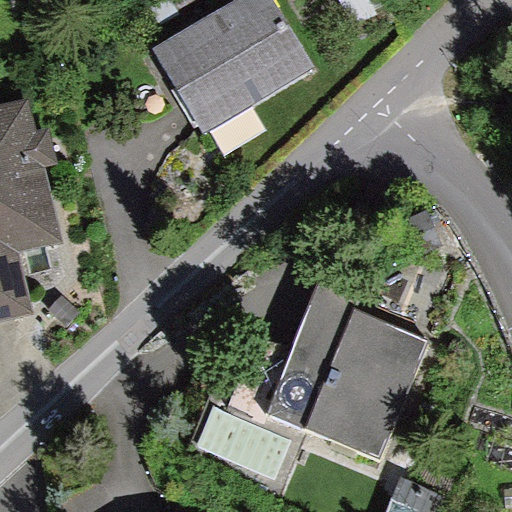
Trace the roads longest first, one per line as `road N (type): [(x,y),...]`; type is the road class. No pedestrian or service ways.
road 1 (residential): [(367,104),(0,435)]
road 2 (residential): [(511,269),(485,208),(367,104)]
road 3 (residential): [(482,0),(367,104)]
